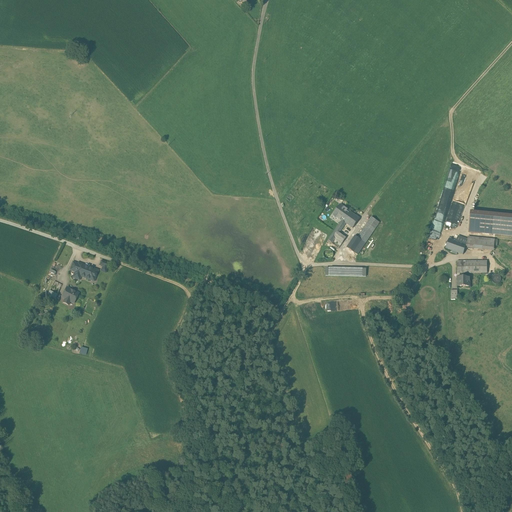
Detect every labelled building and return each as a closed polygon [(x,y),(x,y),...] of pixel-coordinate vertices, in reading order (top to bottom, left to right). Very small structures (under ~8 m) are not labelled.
[(351,212),(340,204),(333,214),(342,221),(342,220),(344,222),(351,212)] [(360,218),(351,212),(344,222),(347,224),(353,228),(360,218)] [(511,216),(471,212),(470,217),(511,221),(511,216)] [(380,223),(371,217),(369,221),(377,227),(380,223)] [(511,221),(470,217),(469,232),(480,233),(485,233),(511,235),(511,221)] [(333,233),(328,240),(332,243),(340,232),(345,225),(346,225),(347,224),(344,222),(342,220),(342,221),(338,226),(333,233)] [(377,227),(369,221),(365,227),(373,232),(377,227)] [(373,232),(365,227),(361,233),(358,238),(365,243),(373,232)] [(340,232),(332,243),(331,243),(339,248),(346,237),(340,232)] [(358,238),(355,236),(354,236),(353,238),(352,239),(347,247),(358,255),(365,243),(358,238)] [(458,237),(456,241),(466,245),(468,245),(468,240),(458,237)] [(494,240),(468,237),(468,240),(468,245),(494,248),(494,247),(494,240)] [(456,241),(449,239),(445,248),(463,255),(466,245),(456,241)] [(333,256),(333,254),(333,253),(332,251),(330,250),(328,250),(326,250),(325,251),(324,253),(323,255),(324,256),(325,258),(326,259),(328,259),(330,259),(332,258),(333,256)] [(487,261),(457,261),(457,273),(469,273),(487,273),(487,261)] [(78,264),(73,262),(70,270),(75,272),(78,264)] [(93,270),(85,267),(82,266),(82,265),(78,263),(78,264),(75,272),(73,278),(76,279),(78,275),(81,276),(94,281),(98,271),(93,269),(93,270)] [(366,269),(326,268),(325,275),(366,277),(366,269)] [(469,273),(460,273),(460,277),(457,277),(457,286),(470,286),(469,273)] [(500,281),(501,279),(500,278),(499,276),(498,275),(496,275),(494,275),(493,276),(492,278),(492,280),(492,281),(493,283),(494,284),(496,284),(498,284),(499,283),(500,281)] [(62,285),(54,281),(51,289),(48,294),(54,297),(54,299),(55,299),(62,285)] [(79,294),(67,288),(62,298),(65,299),(63,303),(68,305),(70,302),(74,304),(79,294)] [(81,347),(80,353),(86,355),(88,349),(81,347)]
